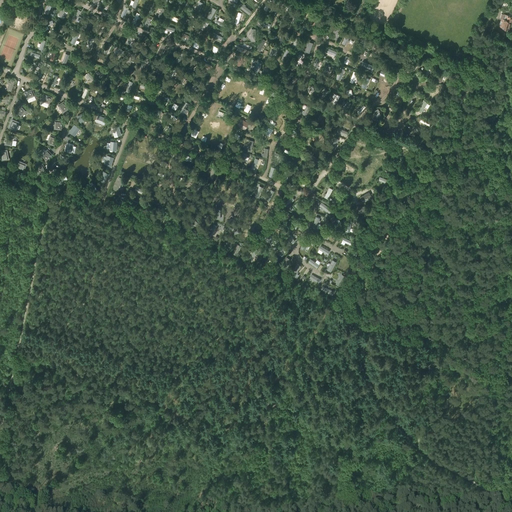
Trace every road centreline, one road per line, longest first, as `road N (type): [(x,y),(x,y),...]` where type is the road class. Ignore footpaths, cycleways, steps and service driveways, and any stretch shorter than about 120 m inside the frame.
road 1 (track): [(476,82),(428,152),(366,273),(359,326),(368,373),(394,415),(510,511)]
road 2 (track): [(50,191),(0,440)]
road 3 (track): [(180,207),(170,178),(181,136),(225,44),(259,6)]
road 4 (track): [(31,32),(230,111)]
road 5 (track): [(300,0),(455,65),(476,82)]
